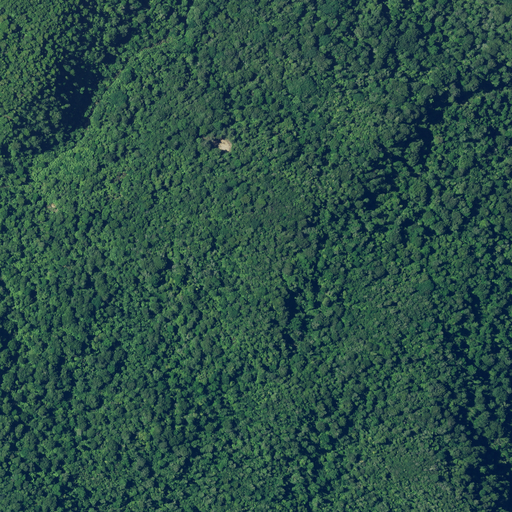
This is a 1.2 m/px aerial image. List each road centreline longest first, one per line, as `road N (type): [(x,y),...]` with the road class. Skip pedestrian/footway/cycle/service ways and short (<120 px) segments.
road 1 (track): [(511,307),(468,286),(429,284),(397,329),(360,410),(304,450),(167,478),(114,469),(101,442),(118,359),(86,270),(82,217),(155,46)]
road 2 (track): [(0,185),(27,184),(85,144),(95,105),(133,57),(155,46)]
